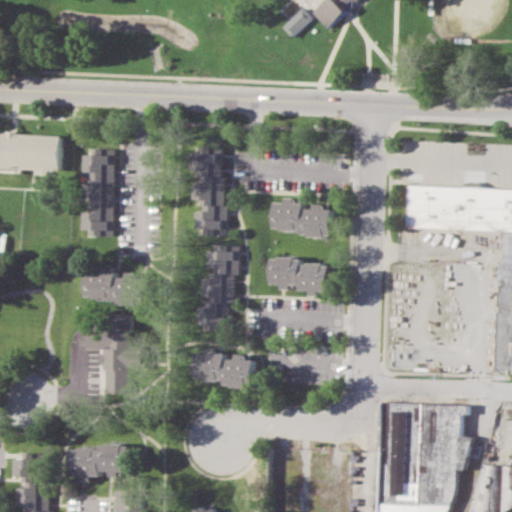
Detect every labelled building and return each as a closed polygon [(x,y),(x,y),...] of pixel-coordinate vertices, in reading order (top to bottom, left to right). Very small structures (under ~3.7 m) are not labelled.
[(284,25),(295,37),(319,14),(331,27),(348,11),(360,0),(327,0),(312,14),(305,6),(290,19),(284,25)] [(5,132),(65,134),(64,170),(3,167),(5,132)] [(97,146),(119,146),(118,235),(94,234),(94,228),(86,228),(87,210),(96,210),(96,198),(92,198),(92,182),(97,182),(97,170),(89,170),(89,154),(97,154),(97,146)] [(205,147),(224,148),(223,176),(228,176),(227,204),(233,204),(232,234),(208,233),(209,227),(200,226),(201,207),(210,208),(210,205),(205,205),(205,198),(197,197),(198,180),(208,180),(208,175),(204,175),(204,168),(196,168),(197,152),(205,152),(205,147)] [(410,183),(511,187),(511,230),(408,226),(410,183)] [(276,200),(287,200),(287,195),(297,195),(297,201),(307,201),(307,206),(315,207),(315,202),(326,203),(326,207),(335,208),(335,234),(305,233),(305,228),(275,227),(276,200)] [(505,231),(511,231),(511,372),(506,372),(497,364),(499,257),(505,257),(505,231)] [(202,320),(203,304),(211,305),(211,300),(214,300),(215,296),(207,296),(207,275),(215,275),(216,270),(220,270),(220,266),(212,266),(213,247),(220,247),(220,241),(244,242),(243,273),(237,272),(236,299),(231,299),(231,321),(222,321),(222,329),(212,329),(212,321),(202,320)] [(277,256),(305,257),(304,262),(335,263),(334,290),(325,290),(325,295),(311,295),(311,290),(302,289),(303,282),(295,282),(294,287),(285,287),(285,281),(275,281),(277,256)] [(90,295),(91,269),(100,270),(101,264),(111,265),(111,270),(121,271),(120,275),(130,276),(130,270),(145,271),(144,276),(152,276),(150,304),(118,302),(119,296),(90,295)] [(92,320),(111,320),(111,312),(137,312),(137,343),(145,343),(145,367),(134,367),(134,391),(109,391),(109,366),(106,366),(106,346),(91,346),(92,320)] [(198,351),(210,351),(211,345),(221,345),(221,352),(231,352),(230,357),(239,358),(239,352),(249,352),(249,357),(260,358),(259,387),(226,386),(227,379),(198,378),(198,351)] [(380,511),(385,401),(471,405),(471,413),(463,413),(464,433),(475,436),(469,469),(461,467),(461,489),(451,509),(449,511),(380,511)] [(75,448),(103,448),(104,441),(135,442),(134,470),(123,470),(123,476),(113,476),(113,469),(104,469),(104,475),(95,474),(95,480),(84,480),(85,474),(74,473),(75,448)] [(20,473),(21,458),(29,458),(29,451),(39,451),(39,457),(48,458),(47,481),(53,481),(53,509),(57,509),(56,511),(33,511),(33,510),(29,510),(29,504),(21,504),(22,486),(31,486),(31,480),(27,480),(27,473),(20,473)] [(470,511),(486,463),(511,464),(511,509),(506,511),(470,511)] [(115,511),(116,486),(140,487),(140,496),(146,496),(145,511),(139,511),(115,511)]
